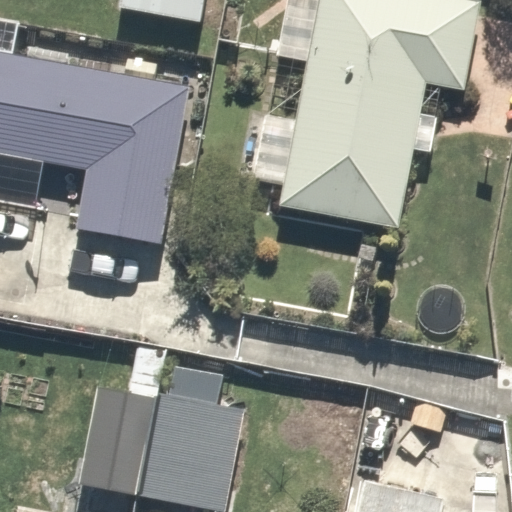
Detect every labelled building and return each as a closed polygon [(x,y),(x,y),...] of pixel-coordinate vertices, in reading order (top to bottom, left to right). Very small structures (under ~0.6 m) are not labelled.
[(210,0),(119,0),(118,18),(208,26),(210,0)] [(464,97),(482,10),(435,0),(325,0),(282,204),(399,228),(428,89),(464,97)] [(166,254),(196,88),(0,52),(0,154),(87,170),(74,237),(166,254)] [(222,511),(241,413),(154,397),(135,502),(188,511),(222,511)] [(466,511),(363,489),(358,511),(466,511)]
